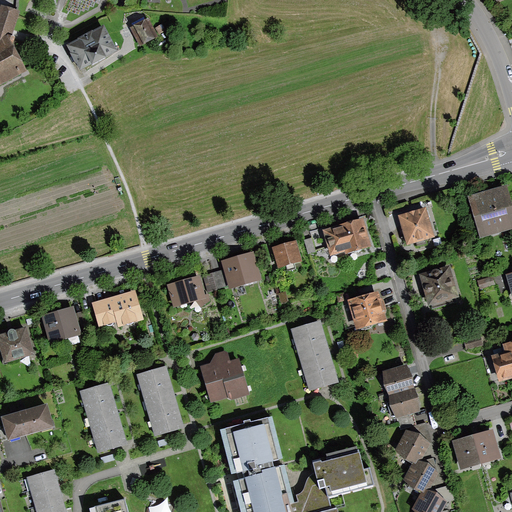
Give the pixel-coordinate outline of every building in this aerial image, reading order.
[(18,13),(5,9),(5,10),(0,23),(0,36),(9,39),(18,13)] [(141,43),(154,36),(144,18),(135,23),(133,21),(130,22),(141,43)] [(85,67),(91,64),(91,65),(92,64),(93,65),(105,59),(104,58),(105,58),(105,57),(115,51),(103,29),(93,34),(92,34),(80,40),(80,41),(69,47),(73,54),(72,55),(76,62),(77,62),(81,70),(85,67)] [(0,83),(20,72),(8,50),(10,48),(13,40),(9,39),(8,39),(7,44),(0,47),(0,83)] [(511,201),(506,182),(467,193),(479,236),(511,226),(511,201)] [(424,237),(435,234),(426,204),(398,213),(407,243),(415,240),(417,247),(426,244),(424,237)] [(323,226),(331,255),(371,244),(363,215),(323,226)] [(312,236),(303,238),(308,256),(317,254),(312,236)] [(295,267),(294,262),(302,259),(296,238),(271,245),(278,266),(286,264),(287,269),(295,267)] [(254,249),(221,259),(229,286),(262,277),(254,249)] [(430,302),(431,308),(456,301),(454,295),(458,294),(449,262),(418,271),(428,303),(430,302)] [(222,268),(211,271),(216,288),(227,285),(222,268)] [(216,288),(211,271),(202,274),(207,291),(216,288)] [(211,299),(207,292),(205,293),(199,273),(167,283),(173,305),(195,299),(199,306),(211,299)] [(494,283),(492,274),(475,279),(478,288),(494,283)] [(144,317),(135,287),(91,300),(99,326),(116,321),(118,325),(144,317)] [(371,325),(372,324),(372,322),(387,317),(378,287),(347,297),(356,326),(361,325),(362,327),(363,328),(365,328),(367,327),(368,327),(370,326),(371,325)] [(285,292),(278,294),(281,304),(288,302),(285,292)] [(346,299),(343,292),(336,294),(338,301),(346,299)] [(73,303),(41,313),(50,342),(82,332),(80,325),(76,312),(73,303)] [(83,310),(76,312),(80,325),(88,323),(83,310)] [(320,318),(290,327),(309,388),(339,380),(320,318)] [(7,329),(0,330),(0,351),(1,351),(4,360),(34,351),(26,323),(15,326),(14,326),(12,325),(10,326),(9,327),(8,328),(7,329)] [(463,339),(466,349),(483,344),(480,334),(463,339)] [(491,352),(499,379),(511,375),(511,337),(502,340),(504,348),(491,352)] [(230,358),(226,348),(215,352),(209,361),(200,364),(211,400),(227,395),(228,398),(249,392),(238,355),(230,358)] [(414,385),(413,373),(407,361),(382,369),(383,382),(389,393),(414,385)] [(166,363),(136,372),(154,433),(184,425),(166,363)] [(109,380),(78,389),(98,451),(128,442),(109,380)] [(413,410),(421,408),(419,393),(414,385),(389,393),(389,402),(396,415),(413,410)] [(0,426),(0,437),(1,442),(53,428),(46,403),(1,416),(4,425),(0,426)] [(413,410),(396,415),(400,428),(417,423),(413,410)] [(299,491),(296,493),(298,500),(293,501),(284,466),(281,455),(283,455),(272,412),(220,426),(242,511),(314,511),(331,508),(328,497),(325,485),(320,486),(316,471),(314,471),(311,472),(308,474),(307,476),(303,487),(301,489),(299,491)] [(493,426),(472,432),(480,461),(501,455),(493,426)] [(421,459),(431,440),(419,429),(405,427),(395,448),(405,456),(412,459),(413,458),(421,459)] [(472,432),(451,438),(460,467),(480,461),(472,432)] [(360,451),(359,451),(358,446),(327,454),(328,459),(323,460),(322,458),(313,461),(315,468),(316,471),(320,486),(325,485),(328,497),(376,485),(371,468),(365,469),(360,451)] [(414,492),(416,488),(420,490),(422,487),(430,488),(438,470),(427,460),(421,459),(413,458),(412,459),(403,478),(406,480),(403,486),(414,492)] [(67,511),(54,466),(26,474),(36,511),(67,511)] [(441,511),(447,499),(443,495),(447,494),(444,486),(434,489),(430,488),(422,487),(420,490),(412,507),(416,510),(414,511),(441,511)] [(148,503),(149,511),(173,511),(171,499),(148,503)] [(127,511),(125,500),(88,510),(88,511),(337,511),(336,506),(331,508),(314,511),(127,511)]
